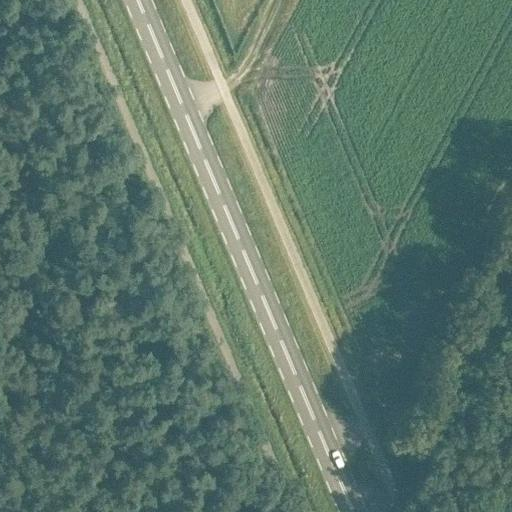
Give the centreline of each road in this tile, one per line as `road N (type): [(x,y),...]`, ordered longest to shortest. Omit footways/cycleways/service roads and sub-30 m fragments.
road 1 (primary): [(352,511),(136,0)]
road 2 (track): [(350,505),(385,472),(511,236)]
